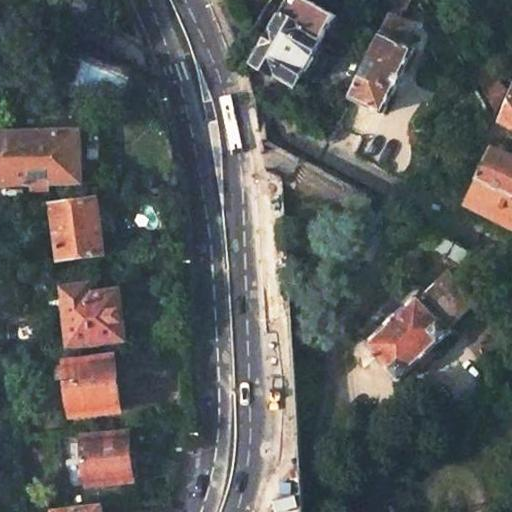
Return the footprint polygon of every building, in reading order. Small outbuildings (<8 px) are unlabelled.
[(288,0),(268,37),(254,62),(269,71),(276,75),(277,73),(297,84),(337,12),(315,0),(288,0)] [(396,0),(350,96),(384,113),(416,47),(403,41),(411,24),(399,19),(403,11),(404,11),(409,0),(396,0)] [(491,62),(473,72),(496,112),(506,89),(491,62)] [(511,95),(502,120),(511,124),(511,95)] [(8,134),(0,133),(0,184),(8,184),(8,134)] [(8,134),(8,184),(33,184),(33,192),(49,192),(49,185),(82,183),(81,133),(8,134)] [(511,154),(492,146),(475,180),(511,195),(511,154)] [(480,221),(511,237),(511,195),(475,180),(464,202),(462,201),(457,209),(480,221)] [(49,192),(49,203),(60,203),(59,185),(49,185),(49,192)] [(53,205),(60,260),(105,255),(98,200),(53,205)] [(484,260),(442,237),(436,248),(478,272),(484,260)] [(399,380),(452,330),(451,328),(483,299),(452,267),(421,297),(418,294),(366,343),(399,380)] [(63,288),(69,345),(124,338),(119,291),(99,293),(97,282),(85,284),(85,285),(63,288)] [(163,347),(166,370),(190,367),(189,344),(163,347)] [(65,361),(72,415),(121,409),(114,355),(65,361)] [(82,437),(87,485),(133,480),(128,432),(82,437)]
